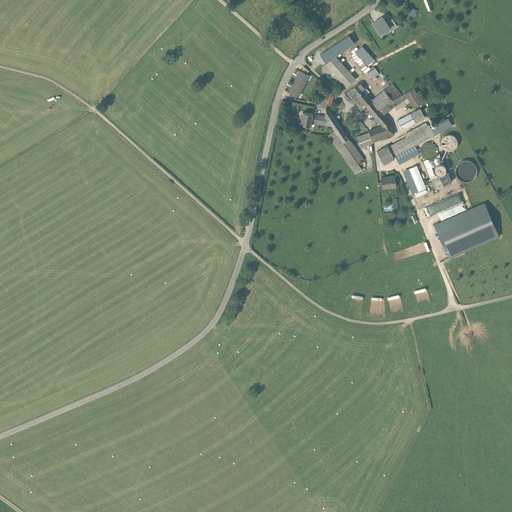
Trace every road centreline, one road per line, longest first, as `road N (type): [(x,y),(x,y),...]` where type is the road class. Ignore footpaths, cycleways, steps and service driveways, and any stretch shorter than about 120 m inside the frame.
road 1 (unclassified): [(0,436),(146,372),(216,321),(244,245),(282,83),(313,44),(375,0)]
road 2 (track): [(0,63),(50,76),(318,307),(361,323),(408,320)]
road 3 (track): [(192,0),(93,109),(0,166)]
road 4 (track): [(408,320),(427,411),(375,511)]
road 5 (track): [(457,309),(398,167)]
